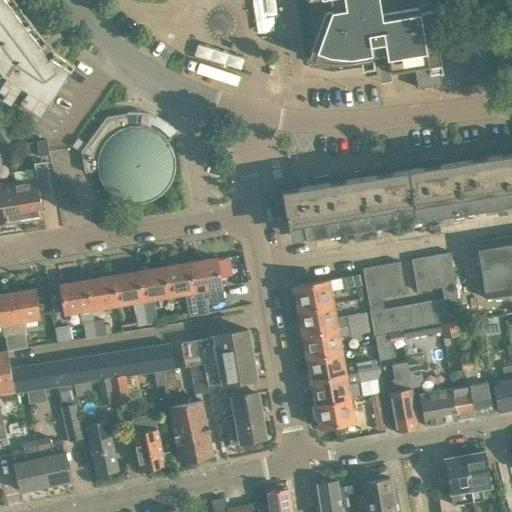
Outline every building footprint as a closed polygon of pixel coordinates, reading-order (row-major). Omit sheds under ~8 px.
[(0,0),(0,75),(4,80),(0,85),(0,90),(5,93),(2,98),(10,103),(21,86),(27,90),(20,102),(41,115),(74,66),(53,52),(13,0),(0,0)] [(181,0),(190,12),(208,0),(181,0)] [(297,0),(305,44),(333,54),(332,57),(333,57),(339,54),(349,58),(350,63),(361,61),(362,68),(362,70),(375,67),(374,66),(388,64),(389,72),(414,68),(418,88),(492,76),(484,33),(437,40),(430,0),(297,0)] [(171,179),(172,176),(171,175),(173,169),(174,169),(174,166),(173,166),(173,159),(174,158),(173,156),(171,149),(172,149),(171,147),(169,147),(166,142),(167,140),(166,140),(169,137),(165,133),(156,126),(151,125),(149,128),(148,128),(147,128),(142,127),(141,126),(138,126),(138,127),(131,127),(131,126),(130,126),(128,113),(107,117),(86,145),(81,151),(85,173),(98,170),(98,172),(100,172),(101,178),(101,180),(102,181),(103,181),(106,187),(106,188),(107,190),(109,190),(113,193),(113,195),(115,196),(116,196),(121,199),(121,200),(123,201),(125,200),(131,201),(131,202),(133,202),(134,201),(141,201),(141,202),(143,202),(144,201),(150,199),(151,200),(153,198),(159,194),(159,195),(161,193),(161,192),(165,188),(167,187),(168,185),(168,184),(170,179),(171,179)] [(86,145),(77,138),(72,146),(80,152),(81,151),(86,145)] [(46,140),(36,141),(39,156),(49,154),(46,140)] [(511,153),(297,188),(306,243),(511,209),(511,153)] [(37,179),(14,182),(20,222),(43,218),(39,189),(51,187),(46,162),(34,164),(37,179)] [(0,184),(0,225),(20,222),(14,182),(0,184)] [(511,234),(475,241),(482,281),(486,301),(511,296),(511,234)] [(441,323),(457,320),(461,319),(456,295),(457,295),(450,252),(411,259),(417,291),(441,287),(443,297),(383,308),(382,298),(405,293),(399,261),(362,268),(370,311),(369,311),(374,335),(441,323)] [(216,259),(188,263),(193,292),(205,290),(221,287),(216,259)] [(194,300),(193,292),(188,263),(163,268),(168,296),(185,293),(189,316),(197,315),(194,300)] [(136,272),(145,323),(157,322),(153,299),(168,296),(163,268),(136,272)] [(111,276),(116,305),(133,302),(137,325),(145,323),(136,272),(111,276)] [(357,275),(341,278),(343,288),(359,285),(357,275)] [(111,276),(84,281),(89,310),(116,305),(111,276)] [(329,280),(293,286),(298,311),(333,305),(329,280)] [(65,314),(89,310),(84,281),(60,285),(65,314)] [(35,289),(7,294),(16,350),(27,348),(23,321),(40,318),(35,289)] [(0,324),(3,324),(7,351),(16,350),(7,294),(0,294),(0,324)] [(209,313),(206,298),(194,300),(197,315),(209,313)] [(298,311),(302,334),(366,323),(364,313),(336,318),(333,305),(298,311)] [(483,320),(485,334),(498,333),(497,319),(483,320)] [(103,320),(91,322),(94,337),(106,335),(103,320)] [(441,323),(444,340),(460,337),(457,320),(441,323)] [(94,337),(91,322),(83,323),(86,339),(94,337)] [(302,334),(306,359),(342,353),(339,337),(368,332),(366,323),(302,334)] [(55,328),(57,342),(72,340),(70,325),(55,328)] [(247,329),(180,341),(184,366),(189,366),(202,364),(208,387),(254,379),(247,329)] [(374,335),(379,360),(393,357),(388,333),(374,335)] [(122,357),(125,376),(174,368),(170,344),(121,351),(122,357)] [(0,394),(24,391),(21,372),(11,374),(7,351),(0,352),(0,394)] [(408,372),(421,370),(426,369),(423,352),(405,355),(406,362),(408,372)] [(306,359),(310,381),(345,374),(346,374),(342,353),(306,359)] [(461,355),(464,370),(466,370),(474,416),(492,413),(486,382),(478,383),(476,368),(474,368),(471,353),(461,355)] [(122,357),(111,358),(114,377),(125,376),(122,357)] [(111,358),(100,360),(102,379),(111,378),(114,377),(111,358)] [(357,372),(376,369),(374,359),(355,362),(357,372)] [(100,360),(88,362),(91,381),(96,380),(101,379),(102,379),(100,360)] [(88,362),(77,364),(80,383),(91,381),(88,362)] [(393,385),(388,386),(396,430),(417,426),(413,402),(411,388),(408,372),(406,362),(391,364),(394,378),(392,379),(393,385)] [(69,384),(71,384),(80,383),(77,364),(66,365),(69,384)] [(208,391),(208,387),(202,364),(189,366),(194,393),(208,391)] [(54,367),(57,386),(58,386),(69,384),(66,365),(54,367)] [(511,408),(511,367),(511,365),(502,367),(505,380),(493,382),(498,412),(511,408)] [(43,369),(46,388),(57,386),(54,367),(43,369)] [(32,370),(35,389),(46,388),(43,369),(32,370)] [(310,381),(314,405),(350,398),(347,384),(378,378),(376,369),(357,372),(346,374),(345,374),(310,381)] [(21,372),(24,391),(35,389),(32,370),(21,372)] [(155,371),(157,386),(165,385),(162,370),(155,371)] [(421,370),(408,372),(411,388),(423,386),(421,370)] [(474,416),(466,370),(464,370),(455,372),(458,387),(452,388),(458,419),(474,416)] [(126,376),(111,378),(115,401),(130,398),(126,376)] [(102,379),(101,379),(96,380),(102,404),(115,401),(111,378),(102,379)] [(254,379),(234,383),(237,395),(231,396),(234,414),(225,416),(230,444),(255,440),(255,439),(266,437),(258,392),(256,392),(254,379)] [(69,384),(58,386),(63,406),(60,406),(68,441),(83,438),(71,384),(69,384)] [(458,419),(452,388),(420,394),(424,425),(458,419)] [(370,395),(377,431),(385,429),(378,393),(370,395)] [(350,398),(314,405),(318,428),(354,422),(350,398)] [(169,407),(180,462),(213,454),(203,400),(169,407)] [(130,420),(141,471),(165,466),(154,415),(149,412),(133,415),(130,420)] [(86,425),(97,474),(118,469),(107,420),(86,425)] [(35,439),(39,457),(40,457),(47,485),(72,480),(65,451),(64,451),(62,441),(51,443),(50,436),(35,439)] [(40,457),(39,457),(26,460),(24,449),(12,452),(14,462),(14,463),(20,491),(47,485),(40,457)] [(485,451),(466,454),(474,501),(484,499),(483,495),(492,494),(485,451)] [(474,501),(466,454),(444,458),(453,504),(474,501)] [(368,511),(396,511),(396,509),(395,509),(389,478),(363,483),(368,511)] [(341,511),(340,508),(346,507),(344,494),(343,486),(337,487),(336,480),(317,483),(321,511),(341,511)] [(344,494),(352,492),(351,485),(343,486),(344,494)] [(271,511),(264,511),(290,511),(287,488),(268,492),(260,494),(261,501),(269,500),(271,511)] [(224,498),(212,500),(214,511),(219,511),(226,511),(226,508),(224,498)] [(226,511),(258,511),(256,502),(226,508),(226,511)]
